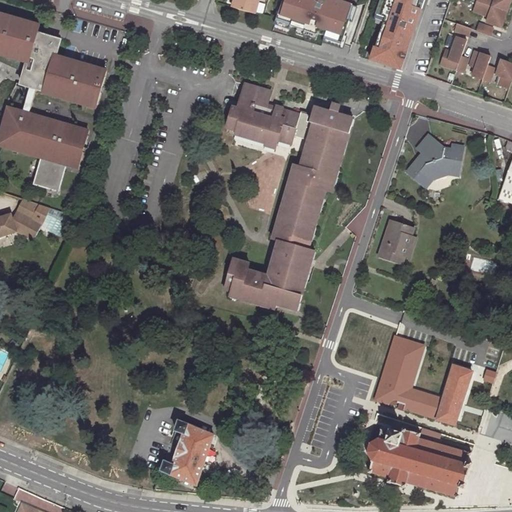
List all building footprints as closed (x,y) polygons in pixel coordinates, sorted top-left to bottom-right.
[(233,0),(232,8),(254,14),(258,0),(233,0)] [(353,6),(334,0),(282,0),(276,19),(290,23),(290,26),(316,35),(317,33),(341,41),(353,6)] [(423,0),(380,0),(375,14),(385,18),(384,23),(371,60),(400,70),(415,27),(413,26),(417,17),(418,17),(423,0)] [(505,12),(509,0),(473,0),(473,1),(505,12)] [(500,28),(505,12),(473,1),(470,11),(487,17),(485,23),(500,28)] [(37,34),(39,26),(0,14),(0,54),(27,63),(24,73),(21,84),(30,87),(22,113),(7,108),(0,132),(0,146),(42,159),(46,160),(42,174),(38,173),(37,173),(34,184),(43,187),(45,182),(58,185),(62,172),(57,170),(59,164),(64,165),(76,169),(87,131),(28,114),(36,89),(43,91),(43,94),(95,109),(106,71),(55,56),(60,41),(37,34)] [(385,18),(375,14),(374,19),(384,23),(385,18)] [(467,37),(470,29),(456,24),(453,32),(467,37)] [(478,24),(475,31),(489,36),(492,28),(478,24)] [(460,58),(465,41),(455,38),(450,53),(444,51),(439,66),(455,71),(460,58)] [(486,67),(489,58),(473,52),(468,67),(474,69),(471,77),(481,81),(486,67)] [(0,62),(24,73),(27,63),(0,54),(0,62)] [(467,60),(460,58),(455,71),(462,74),(467,60)] [(511,78),(511,65),(500,62),(495,76),(501,78),(498,87),(508,90),(511,78)] [(493,69),(486,67),(481,81),(489,83),(493,69)] [(231,267),(231,268),(302,291),(303,288),(301,287),(303,280),(305,272),(307,273),(312,258),(310,258),(311,250),(308,250),(311,241),(308,240),(310,233),(313,226),(315,226),(320,211),(317,210),(319,203),(321,196),(324,197),(326,191),(330,192),(333,185),(331,184),(333,177),(335,170),(338,170),(342,155),(340,154),(342,147),(344,141),(346,141),(351,126),(348,125),(350,118),(338,115),(340,107),(332,104),(330,112),(317,109),(315,116),(312,115),(309,123),(299,119),(300,115),(286,112),(285,116),(281,115),(283,110),(283,109),(275,107),(274,111),(266,109),(267,105),(271,92),(244,85),(237,109),(231,108),(226,128),(236,131),(266,140),(265,143),(264,145),(275,149),(278,140),(291,144),(294,136),(295,134),(308,138),(308,140),(306,145),(309,146),(307,153),(304,161),(302,160),(299,167),(294,166),(291,173),(294,174),(292,181),(290,188),(287,187),(283,203),(285,204),(283,211),(281,218),(278,218),(274,232),(277,233),(275,240),(282,242),(279,250),(275,249),(273,257),(276,257),(274,264),(272,263),(267,276),(248,270),(249,264),(235,260),(233,267),(231,267)] [(301,112),(300,115),(299,119),(309,123),(312,115),(301,112)] [(266,140),(236,131),(235,134),(265,143),(266,140)] [(443,148),(428,135),(416,150),(421,154),(406,173),(424,189),(430,181),(446,174),(457,176),(463,148),(451,145),(450,150),(443,148)] [(38,173),(42,174),(46,160),(42,159),(38,173)] [(511,161),(498,199),(511,203),(511,161)] [(39,222),(47,208),(23,199),(16,212),(19,213),(17,217),(13,218),(12,216),(4,218),(4,216),(0,217),(0,236),(16,232),(33,240),(41,223),(39,222)] [(411,236),(413,229),(389,221),(377,257),(401,265),(404,257),(411,236)] [(87,229),(80,241),(91,246),(98,234),(87,229)] [(416,238),(411,236),(404,257),(409,259),(416,238)] [(473,259),(471,269),(486,272),(488,262),(473,259)] [(302,291),(231,268),(224,290),(231,292),(231,294),(238,296),(237,299),(252,303),(253,300),(261,303),(268,305),(267,307),(274,310),(277,300),(283,302),(281,306),(294,310),(296,303),(299,303),(302,291)] [(41,286),(46,288),(50,280),(44,278),(41,286)] [(424,345),(395,336),(375,400),(435,418),(441,398),(410,388),(424,345)] [(13,341),(9,346),(14,350),(18,345),(13,341)] [(441,398),(435,418),(453,424),(471,371),(452,365),(441,398)] [(492,383),(496,372),(487,369),(483,380),(492,383)] [(164,461),(161,471),(196,486),(214,436),(179,421),(175,431),(184,434),(172,465),(164,461)] [(406,483),(456,498),(459,489),(463,489),(471,464),(468,463),(471,453),(461,450),(429,441),(432,432),(421,428),(419,435),(404,430),(403,434),(381,427),(378,438),(369,443),(366,453),(371,461),(368,473),(388,478),(386,483),(404,488),(406,483)] [(175,431),(164,461),(172,465),(184,434),(175,431)]
